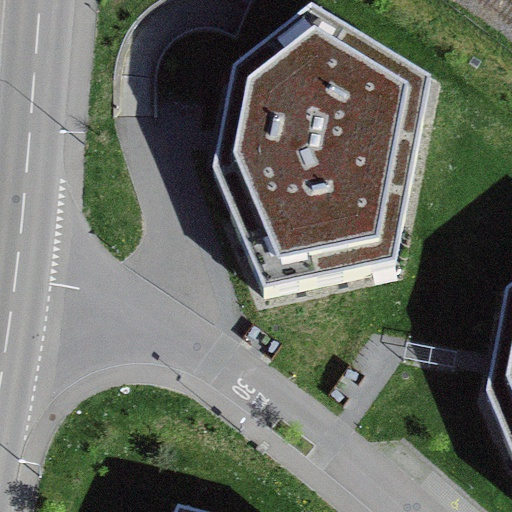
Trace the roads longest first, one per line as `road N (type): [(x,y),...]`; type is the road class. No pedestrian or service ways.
road 1 (residential): [(381,511),(191,352),(103,297),(15,276)]
road 2 (tertiary): [(42,0),(15,276)]
